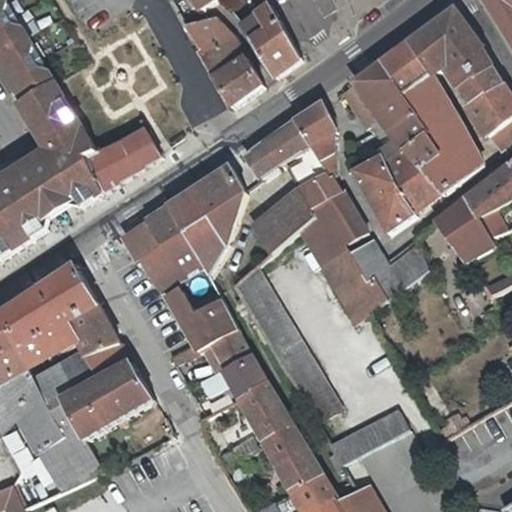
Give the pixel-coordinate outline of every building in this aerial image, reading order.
[(210,7),(220,2),(218,0),(192,0),(200,13),(210,7)] [(511,0),(490,0),(511,35),(511,0)] [(0,33),(21,22),(8,1),(0,5),(0,33)] [(305,66),(269,3),(264,5),(267,12),(244,25),(279,83),(305,66)] [(468,90),(497,74),(488,58),(487,52),(458,15),(413,48),(436,79),(444,74),(451,69),(468,90)] [(21,22),(0,33),(0,63),(0,64),(34,45),(21,22)] [(205,56),(238,112),(268,91),(235,39),(217,22),(194,29),(189,22),(186,24),(205,56)] [(9,89),(11,88),(48,69),(34,45),(0,64),(5,73),(1,76),(9,89)] [(448,100),(436,79),(413,48),(386,67),(420,120),(448,100)] [(397,163),(391,168),(403,189),(427,172),(445,159),(432,139),(420,120),(386,67),(358,87),(384,122),(374,129),(397,163)] [(18,104),(20,103),(22,102),(27,110),(61,90),(48,69),(11,88),(9,89),(18,104)] [(481,106),(508,90),(497,74),(468,90),(480,105),(481,106)] [(374,129),(384,122),(358,87),(345,96),(368,133),(374,129)] [(511,91),(510,89),(508,90),(481,106),(480,105),(472,110),(494,141),(511,128),(511,91)] [(78,120),(61,90),(27,110),(22,102),(20,103),(50,154),(72,143),(70,139),(71,126),(78,120)] [(448,100),(420,120),(432,139),(459,119),(448,100)] [(326,108),(300,127),(334,182),(335,181),(339,178),(335,137),(339,135),(326,108)] [(427,172),(447,200),(488,169),(459,119),(432,139),(445,159),(427,172)] [(50,154),(80,204),(87,200),(92,208),(109,197),(90,166),(101,160),(78,120),(71,126),(70,139),(72,143),(50,154)] [(300,127),(249,161),(262,183),(278,171),(285,167),(305,192),(250,233),(271,259),(302,233),(312,225),(346,198),(335,181),(334,182),(300,127)] [(147,135),(101,160),(90,166),(109,197),(165,161),(164,161),(147,135)] [(13,177),(47,226),(53,234),(85,212),(80,204),(50,154),(13,177)] [(420,220),(417,215),(403,189),(391,168),(387,160),(386,160),(360,176),(392,238),(420,220)] [(235,170),(174,210),(207,276),(227,247),(241,218),(250,198),(235,170)] [(511,204),(511,170),(508,174),(472,202),(482,221),(495,214),(511,204)] [(443,203),(447,200),(427,172),(403,189),(417,215),(440,199),(443,203)] [(47,226),(13,177),(0,184),(0,267),(21,254),(44,240),(39,231),(47,226)] [(349,196),(346,198),(312,225),(330,257),(349,247),(372,234),(349,196)] [(85,212),(92,208),(87,200),(80,204),(85,212)] [(164,299),(207,276),(174,210),(150,225),(152,228),(167,253),(146,269),(164,299)] [(506,236),(495,214),(482,221),(493,243),(506,236)] [(330,257),(312,225),(302,233),(356,327),(366,321),(367,320),(330,257)] [(39,231),(44,240),(53,234),(47,226),(39,231)] [(142,271),(146,269),(167,253),(152,228),(126,244),(142,271)] [(378,283),(391,305),(431,279),(419,244),(412,249),(414,255),(393,271),(377,244),(355,257),(353,258),(371,288),(378,283)] [(349,247),(330,257),(367,320),(391,305),(378,283),(371,288),(353,258),(355,257),(349,247)] [(67,278),(45,293),(69,330),(103,309),(80,269),(67,278)] [(349,430),(255,271),(239,285),(232,290),(284,377),(285,376),(326,444),(349,430)] [(28,356),(70,332),(69,330),(45,293),(8,317),(28,356)] [(195,346),(201,354),(215,346),(237,333),(221,304),(196,318),(180,293),(169,299),(195,346)] [(103,309),(69,330),(70,332),(87,359),(91,366),(124,346),(103,309)] [(28,356),(8,317),(0,321),(0,397),(4,394),(37,374),(28,356)] [(215,346),(229,367),(249,356),(237,333),(215,346)] [(87,359),(64,372),(77,400),(135,366),(124,346),(91,366),(87,359)] [(190,360),(201,354),(195,346),(186,351),(190,360)] [(186,351),(172,358),(178,368),(190,360),(186,351)] [(242,401),(266,386),(249,356),(229,367),(226,368),(225,370),(232,383),(242,401)] [(135,366),(77,400),(72,403),(88,436),(92,444),(158,405),(135,366)] [(225,370),(202,384),(209,395),(232,383),(225,370)] [(64,372),(42,384),(56,411),(72,403),(77,400),(64,372)] [(4,394),(23,424),(44,458),(47,457),(72,444),(56,411),(42,384),(37,374),(4,394)] [(242,401),(266,442),(291,428),(266,386),(242,401)] [(0,432),(2,437),(23,424),(4,394),(0,397),(0,432)] [(72,403),(56,411),(72,444),(88,436),(72,403)] [(215,444),(246,434),(240,413),(209,422),(215,444)] [(266,442),(294,495),(321,479),(291,428),(266,442)] [(425,453),(413,431),(341,468),(354,490),(425,453)] [(92,444),(88,436),(72,444),(47,457),(70,496),(108,476),(100,460),(92,444)] [(246,464),(263,452),(254,440),(237,452),(246,464)] [(270,511),(341,511),(338,506),(334,499),(321,479),(294,495),(295,497),(270,511)] [(0,495),(0,511),(2,511),(10,509),(11,511),(28,511),(17,487),(0,495)] [(377,511),(365,490),(338,506),(341,511),(377,511)]
